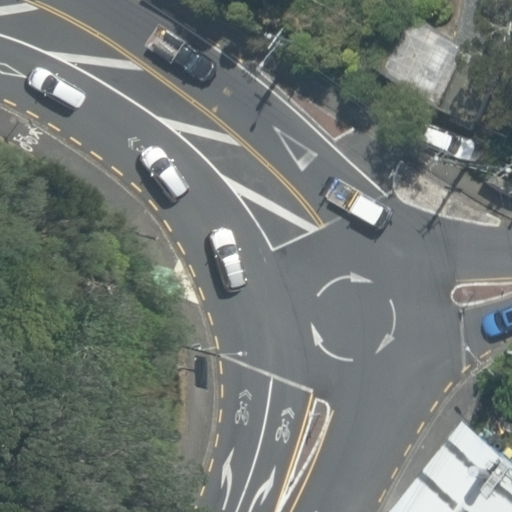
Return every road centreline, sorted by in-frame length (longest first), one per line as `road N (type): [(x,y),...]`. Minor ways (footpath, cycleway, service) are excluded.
road 1 (secondary): [(69,0),(139,36),(271,140),(374,255)]
road 2 (secondary): [(283,313),(207,190),(108,114),(0,54)]
road 3 (secondary): [(428,301),(433,326),(417,374),(374,401),(330,406)]
